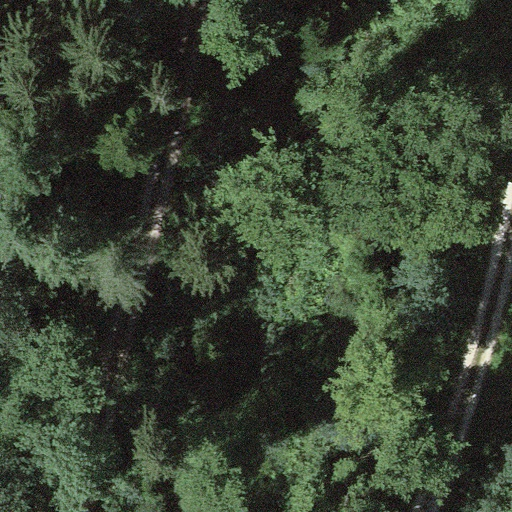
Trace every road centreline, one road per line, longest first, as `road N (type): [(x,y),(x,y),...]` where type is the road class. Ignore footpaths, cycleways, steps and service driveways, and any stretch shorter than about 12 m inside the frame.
road 1 (track): [(217,0),(125,457),(102,511)]
road 2 (track): [(409,511),(489,305),(511,221)]
